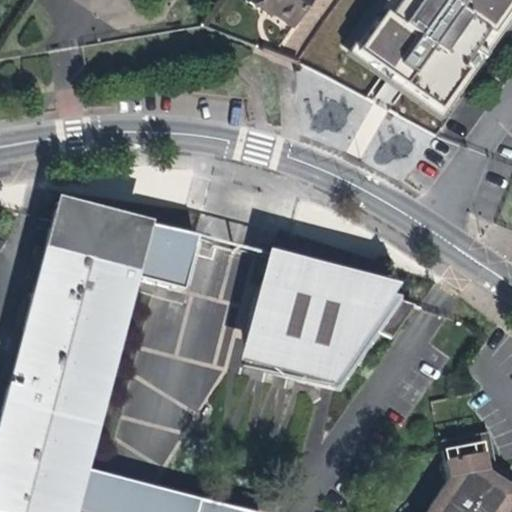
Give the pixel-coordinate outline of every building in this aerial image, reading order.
[(245,0),(244,1),(260,12),(263,8),(272,15),(292,28),(312,0),(245,0)] [(464,0),(458,10),(489,32),(510,0),(464,0)] [(263,8),(260,12),(265,15),(270,19),(272,15),(263,8)] [(71,511),(238,511),(77,470),(127,277),(131,261),(167,270),(163,286),(178,290),(192,236),(82,214),(50,210),(40,248),(28,293),(27,298),(18,333),(5,379),(0,399),(0,504),(30,511),(45,511),(45,500),(71,511)] [(28,293),(40,248),(30,245),(28,293)] [(386,340),(411,305),(294,266),(270,257),(263,278),(261,283),(259,287),(257,292),(256,297),(254,302),(253,307),(251,312),(250,317),(249,321),(248,327),(247,332),(247,337),(246,341),(242,366),(339,391),(379,334),(386,340)] [(127,277),(163,286),(167,270),(131,261),(127,277)] [(261,283),(263,278),(260,277),(258,276),(256,280),(254,285),(252,290),(250,295),(249,299),(247,304),(246,309),(245,314),(244,319),(243,324),(242,329),(241,334),(241,339),(241,341),(246,341),(247,337),(247,332),(248,327),(249,321),(250,317),(251,312),(253,307),(254,302),(256,297),(257,292),(259,287),(261,283)] [(17,296),(8,330),(18,333),(27,298),(17,296)] [(18,333),(8,330),(0,359),(0,377),(5,379),(18,333)] [(441,443),(448,479),(497,469),(489,433),(441,443)] [(426,511),(506,511),(511,503),(511,479),(497,469),(448,479),(426,511)] [(0,511),(71,511),(45,500),(45,511),(30,511),(0,504),(0,511)]
